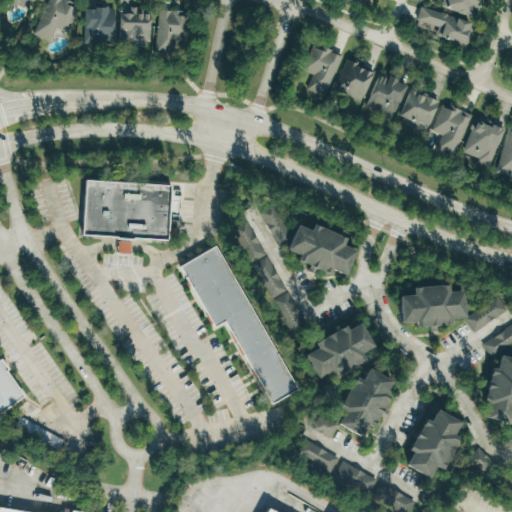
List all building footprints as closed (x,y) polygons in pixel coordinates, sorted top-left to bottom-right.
[(12,0),(20,11),(34,0),(12,0)] [(70,33),(78,8),(70,6),(72,0),(70,0),(47,0),(36,35),(53,41),(57,28),(70,33)] [(351,0),(376,8),(378,0),(351,0)] [(481,0),(445,0),(443,6),(476,16),(481,0)] [(418,20),(440,27),(437,35),(469,45),(476,22),(422,6),(418,20)] [(86,9),(86,43),(117,43),(117,9),(86,9)] [(123,9),(122,42),(152,43),(153,15),(140,15),(140,9),(123,9)] [(157,52),(184,53),(186,17),(181,17),(182,11),(160,10),(157,52)] [(342,54),(315,45),(307,69),(315,72),(310,88),(328,94),(342,54)] [(364,101),(378,72),(349,59),(336,88),(364,101)] [(367,107),(396,118),(409,84),(381,72),(367,107)] [(429,132),(442,100),(412,89),(400,121),(429,132)] [(456,157),(473,115),(464,112),(464,111),(444,104),(434,130),(441,133),(435,149),(456,157)] [(461,157),(491,169),(507,129),(477,117),(461,157)] [(499,173),(511,176),(511,129),(510,129),(499,173)] [(169,185),(84,180),(81,234),(166,240),(169,185)] [(263,210),(277,245),(292,239),(278,204),(263,210)] [(293,249),(305,253),(302,260),(337,272),(338,269),(352,274),(361,249),(349,245),(352,236),(319,224),(317,229),(302,224),(293,249)] [(241,235),(251,262),(266,256),(256,230),(241,235)] [(213,246),(178,266),(213,327),(224,321),(271,403),(295,389),(213,246)] [(287,292),(270,256),(253,263),(270,300),(287,292)] [(406,295),(408,322),(421,320),(424,326),(452,323),(461,318),(466,317),(474,331),(509,311),(500,297),(471,314),(469,290),(455,291),(455,283),(419,287),(420,294),(406,295)] [(291,331),(305,325),(290,292),(275,299),(291,331)] [(325,380),(371,358),(368,352),(379,346),(367,322),(354,328),(352,325),(319,342),(322,348),(311,353),(325,380)] [(493,357),(511,345),(511,325),(484,344),(493,357)] [(511,355),(502,354),(490,417),(511,421),(511,355)] [(0,364),(0,411),(22,396),(0,364)] [(371,437),(393,394),(392,394),(399,380),(373,367),(367,379),(363,377),(340,421),(371,437)] [(467,421),(438,407),(417,451),(419,452),(412,465),(436,477),(441,465),(450,469),(466,437),(460,435),(467,421)] [(313,431),(333,439),(340,422),(320,414),(313,431)] [(305,460),(334,471),(340,455),(310,444),(305,460)] [(495,461),(479,447),(467,460),(483,474),(495,461)] [(399,511),(411,511),(417,499),(343,463),(334,480),(373,498),(373,499),(399,511)]
